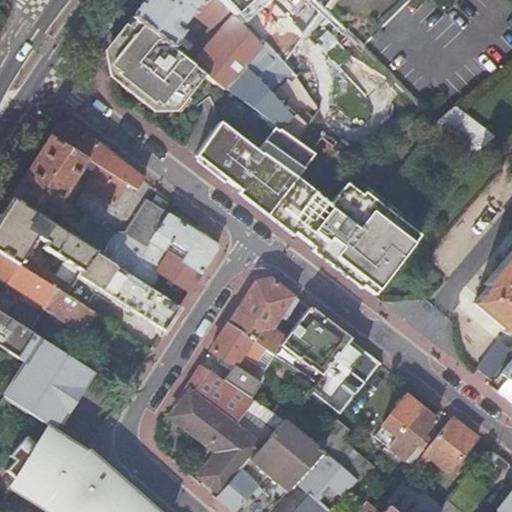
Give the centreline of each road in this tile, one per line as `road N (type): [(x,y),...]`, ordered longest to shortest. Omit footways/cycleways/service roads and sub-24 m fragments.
road 1 (residential): [(193,511),(135,461),(127,432),(249,237)]
road 2 (residential): [(249,237),(511,439)]
road 3 (residential): [(27,65),(249,237)]
